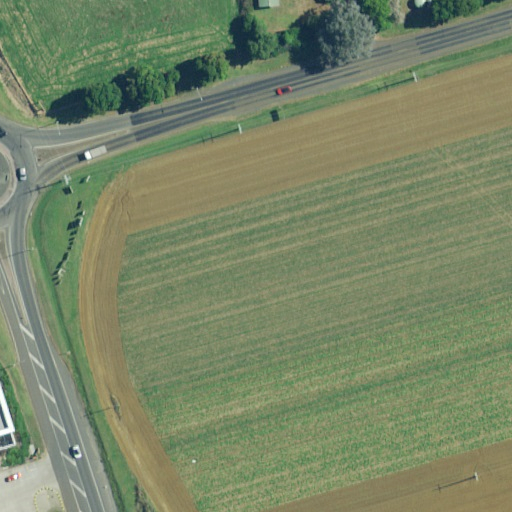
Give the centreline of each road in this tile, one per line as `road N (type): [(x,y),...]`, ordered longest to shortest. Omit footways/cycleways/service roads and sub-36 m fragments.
road 1 (tertiary): [(222,100),(511,16)]
road 2 (tertiary): [(222,100),(81,155),(21,189)]
road 3 (tertiary): [(7,140),(77,134),(222,100)]
road 4 (primary): [(34,352),(80,511)]
road 5 (primary): [(18,197),(12,233),(34,352)]
